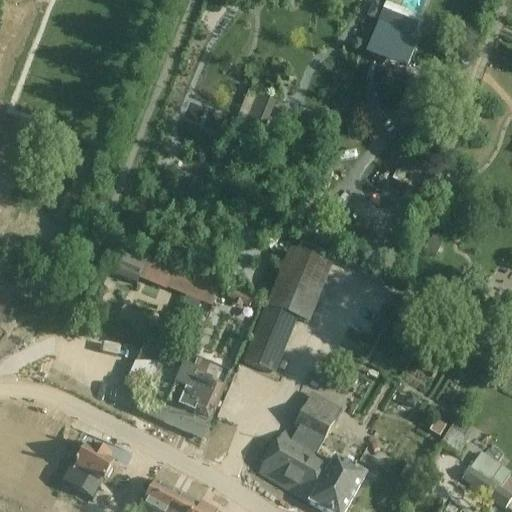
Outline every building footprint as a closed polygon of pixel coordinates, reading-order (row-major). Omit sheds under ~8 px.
[(178,9),(182,0),(171,0),(169,6),(178,9)] [(385,4),(377,25),(416,40),(424,19),(385,4)] [(159,282),(157,286),(210,308),(217,291),(109,246),(99,271),(136,287),(141,275),(159,282)] [(290,253),(255,367),(279,374),(296,318),(312,323),(330,265),(290,253)] [(230,293),(227,300),(248,309),(251,302),(230,293)] [(198,347),(207,325),(179,313),(170,336),(198,347)] [(200,358),(228,371),(235,355),(207,342),(200,358)] [(189,362),(183,376),(161,366),(140,414),(201,441),(221,394),(228,379),(189,362)] [(347,471),(310,450),(314,441),(322,445),(340,412),(311,396),(292,430),(297,433),(294,440),(283,434),(257,475),(320,511),(343,511),(362,480),(356,477),(358,471),(350,466),(347,471)] [(472,426),(458,418),(440,447),(456,457),(466,442),(463,440),(472,426)] [(100,489),(98,488),(100,483),(102,484),(105,479),(107,479),(111,471),(110,470),(112,465),(106,461),(108,456),(87,445),(72,474),(70,473),(63,486),(93,502),(100,489)] [(468,470),(460,482),(504,511),(511,499),(499,491),(510,474),(480,454),(469,471),(468,470)] [(0,502),(11,480),(0,474),(0,502)] [(144,511),(168,511),(177,495),(154,483),(140,509),(144,511)] [(194,511),(198,506),(177,495),(168,511),(194,511)] [(440,511),(463,511),(449,501),(441,511),(440,511)]
